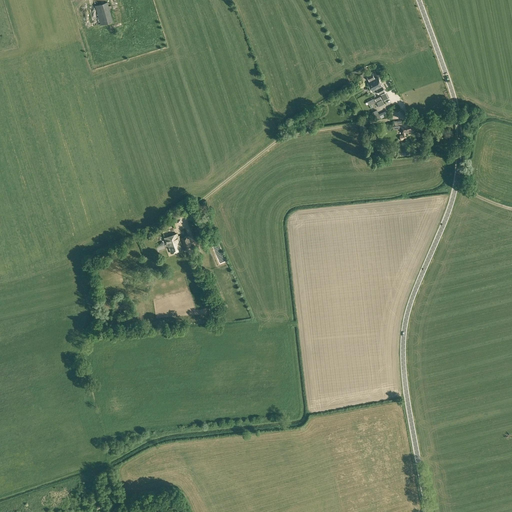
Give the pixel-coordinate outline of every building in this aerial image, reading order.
[(95,5),(101,25),(113,22),(110,12),(107,2),(95,5)] [(367,76),(370,82),(367,83),(372,91),(376,89),(379,94),(385,91),(378,77),(375,79),(372,74),(367,76)] [(405,133),(413,131),(411,123),(401,125),(401,126),(400,126),(399,126),(398,126),(398,125),(397,125),(396,125),(395,125),(395,126),(394,126),(393,126),(392,127),(392,128),(393,128),(393,129),(394,129),(395,129),(396,129),(397,129),(398,129),(399,128),(400,128),(401,127),(402,128),(403,135),(400,135),(401,140),(403,139),(403,138),(406,138),(405,133)] [(165,238),(168,247),(169,246),(171,253),(181,250),(179,243),(180,243),(177,234),(165,238)] [(181,245),(185,248),(192,239),(185,234),(181,240),(183,242),(181,245)]
